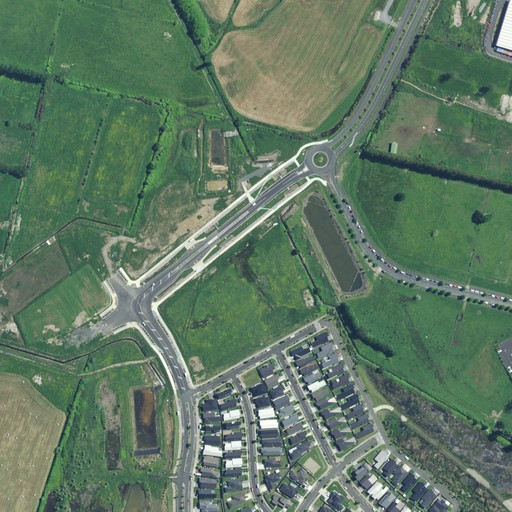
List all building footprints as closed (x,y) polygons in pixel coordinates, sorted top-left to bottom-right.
[(511,3),(508,2),(494,46),(511,51),(511,3)] [(308,292),(305,294),(313,307),(316,306),(308,292)] [(313,372),(303,378),(305,382),(306,381),(308,383),(314,380),(314,379),(321,376),(319,371),(314,374),(313,372)] [(277,373),(263,380),(268,388),(279,383),(276,379),(279,377),(277,373)] [(317,380),(307,386),(309,390),(310,389),(312,391),(318,388),(325,384),(323,379),(318,382),(317,380)] [(221,391),(215,394),(217,397),(218,397),(218,399),(222,397),(222,398),(231,395),(230,392),(231,391),(229,387),(225,389),(225,391),(221,392),(221,391)] [(265,397),(264,395),(254,398),(255,403),(257,403),(258,408),(270,405),(268,396),(265,397)] [(281,397),(273,401),(275,405),(274,406),(276,410),(290,403),(288,400),(289,399),(287,395),(282,397),(281,397)] [(206,403),(201,403),(202,407),(203,411),(217,409),(216,398),(211,399),(211,398),(205,399),(206,403)] [(234,398),(228,400),(229,401),(220,404),(221,406),(220,407),(221,411),(236,406),(235,404),(236,403),(234,398)] [(280,412),(277,414),(279,419),(293,412),(292,409),(294,408),(292,403),(279,410),(280,412)] [(268,408),(258,410),(258,413),(258,416),(259,415),(260,418),(274,416),(274,410),(273,411),(273,407),(268,408)] [(238,409),(228,411),(229,412),(223,414),(224,416),(223,416),(224,420),(239,417),(238,415),(239,415),(238,409)] [(295,414),(281,421),(284,427),(299,420),(295,414)] [(334,417),(325,422),(327,425),(328,425),(330,429),(338,425),(337,424),(339,423),(340,425),(346,422),(343,417),(336,420),(334,417)] [(230,422),(224,422),(224,426),(225,426),(225,428),(231,428),(231,426),(239,425),(239,420),(234,421),(234,422),(230,423),(230,422)] [(296,425),(285,430),(288,436),(303,428),(300,421),(295,424),(296,425)] [(277,429),(260,430),(260,434),(261,434),(261,438),(278,436),(278,432),(277,432),(277,429)] [(241,440),(241,432),(235,432),(235,433),(226,434),(226,436),(225,436),(225,441),(241,440)] [(210,435),(204,435),(204,440),(204,444),(220,444),(220,440),(219,440),(220,435),(210,435)] [(240,441),(230,441),(230,443),(224,443),(225,446),(224,446),(224,450),(240,449),(240,446),(240,441)] [(210,445),(204,445),(204,449),(202,449),(202,454),(221,456),(221,451),(217,450),(218,447),(210,446),(210,445)] [(281,447),(260,448),(261,452),(262,452),(262,455),(282,454),(281,447)] [(240,449),(234,450),(234,451),(225,452),(225,454),(224,454),(224,459),(240,458),(240,455),(240,449)] [(203,459),(202,459),(202,461),(203,462),(203,464),(217,467),(218,462),(218,461),(218,458),(214,457),(214,458),(204,456),(203,459)] [(241,464),(241,458),(231,458),(231,460),(225,461),(225,463),(225,467),(241,466),(241,464)] [(356,474),(354,476),(357,480),(363,475),(362,475),(365,472),(366,473),(369,470),(364,463),(361,466),(361,467),(358,469),(357,469),(354,472),(356,474)] [(211,468),(200,467),(200,471),(201,471),(200,476),(209,477),(209,476),(211,476),(211,477),(218,478),(219,472),(210,471),(211,468)] [(234,469),(225,470),(225,472),(224,472),(225,477),(240,475),(240,473),(241,473),(240,467),(234,467),(234,469)] [(296,473),(292,470),(289,474),(290,474),(289,476),(296,481),(297,479),(298,480),(297,482),(302,485),(304,481),(305,481),(309,476),(307,475),(308,474),(302,470),(300,469),(297,472),(296,473)] [(367,474),(359,482),(363,486),(366,489),(377,478),(373,474),(370,477),(367,474)] [(377,481),(367,491),(370,495),(371,494),(372,494),(371,496),(375,500),(376,498),(378,500),(389,489),(386,486),(382,490),(380,488),(383,485),(379,482),(379,483),(377,481)] [(288,486),(283,483),(279,490),(292,498),(295,494),(296,495),(299,489),(295,487),(295,488),(289,484),(288,486)] [(386,494),(378,503),(382,506),(382,505),(386,508),(395,497),(391,493),(388,496),(386,494)] [(394,501),(387,510),(388,511),(397,511),(400,510),(396,506),(398,504),(394,501)]
